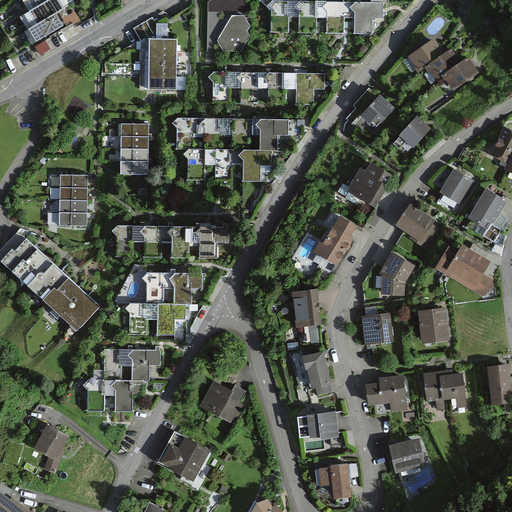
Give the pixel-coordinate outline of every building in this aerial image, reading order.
[(53,0),(24,0),(32,12),(53,0)] [(34,28),(56,15),(64,11),(58,0),(53,0),(32,12),(26,16),(34,28)] [(289,16),(290,1),(272,1),(267,6),(272,12),(272,32),(289,32),(289,16)] [(317,16),(317,2),(290,1),(289,16),(299,16),(299,32),(317,32),(317,16)] [(344,17),(345,2),(317,2),(317,16),(327,16),(327,33),(344,33),(344,17)] [(384,2),(345,2),(344,17),(356,17),(356,34),(373,34),(373,17),(384,17),(384,2)] [(67,28),(79,21),(74,13),(62,20),(67,28)] [(56,15),(34,28),(28,32),(35,45),(64,28),(56,15)] [(241,51),(250,35),(248,31),(251,26),(244,15),(233,15),(217,41),(222,51),(241,51)] [(146,40),(146,52),(175,52),(175,40),(146,40)] [(427,67),(446,54),(436,40),(409,59),(419,73),(427,67)] [(46,43),(37,49),(40,54),(49,49),(46,43)] [(443,76),(462,63),(452,49),(446,54),(427,67),(437,81),(443,76)] [(146,52),(146,65),(175,65),(175,52),(146,52)] [(481,73),(470,57),(462,63),(443,76),(454,91),(481,73)] [(146,65),(146,78),(175,78),(175,65),(146,65)] [(230,90),(241,90),(242,73),(213,73),(209,78),(213,82),(213,103),(230,103),(230,90)] [(269,73),(242,73),(241,90),(241,103),(257,104),(257,90),(269,90),(269,73)] [(269,73),(269,90),(269,104),(286,105),(286,90),(297,91),(297,74),(269,73)] [(297,74),(297,91),(297,104),(314,104),(314,90),(324,90),(325,74),(297,74)] [(146,78),(146,90),(175,90),(175,78),(146,78)] [(362,113),(360,116),(369,125),(372,122),(376,127),(394,108),(379,93),(361,112),(362,113)] [(400,137),(393,144),(399,149),(405,142),(412,149),(431,129),(417,116),(398,135),(400,137)] [(194,136),(206,136),(206,119),(178,119),(177,129),(177,150),(188,150),(193,150),(194,136)] [(206,119),(206,136),(206,150),(216,150),(221,150),(221,136),(234,136),(234,119),(206,119)] [(234,119),(234,136),(234,150),(244,150),(249,151),(249,136),(262,136),(262,119),(234,119)] [(288,120),(262,119),(262,136),(262,151),(271,151),(277,151),(277,136),(287,136),(288,120)] [(120,126),(120,138),(148,139),(148,126),(120,126)] [(509,163),(511,158),(511,134),(505,130),(492,155),(509,163)] [(120,138),(119,151),(148,152),(148,139),(120,138)] [(216,166),(216,150),(206,150),(193,150),(188,150),(188,160),(188,181),(205,181),(205,166),(216,166)] [(244,165),(244,150),(234,150),(221,150),(216,150),(216,166),(216,181),(232,181),(232,165),(244,165)] [(244,150),(244,165),(244,181),(260,182),(260,165),(271,165),(271,151),(262,151),(249,151),(244,150)] [(119,151),(119,164),(147,164),(148,152),(119,151)] [(365,207),(367,204),(375,209),(386,190),(394,177),(370,163),(366,170),(359,169),(346,191),(346,192),(344,195),(365,207)] [(119,164),(119,177),(147,177),(147,164),(119,164)] [(474,180),(455,169),(441,192),(460,203),(474,180)] [(58,177),(58,189),(86,190),(86,177),(58,177)] [(58,189),(58,202),(86,203),(86,190),(58,189)] [(506,200),(486,189),(469,220),(489,231),(506,200)] [(58,202),(57,215),(86,215),(86,203),(58,202)] [(425,249),(439,228),(432,223),(434,221),(410,205),(397,225),(411,234),(409,238),(425,249)] [(57,215),(57,228),(86,228),(86,215),(57,215)] [(335,265),(337,266),(353,239),(350,237),(357,226),(339,216),(332,227),(329,225),(313,252),(319,256),(315,261),(331,271),(335,265)] [(134,243),(145,243),(145,226),(117,226),(112,232),(117,238),(117,257),(134,258),(134,243)] [(173,227),(145,226),(145,243),(145,258),(161,258),(161,242),(173,242),(173,227)] [(173,227),(173,242),(173,259),(189,259),(189,242),(200,243),(200,227),(173,227)] [(200,227),(200,243),(200,259),(217,259),(217,243),(227,243),(227,227),(200,227)] [(0,264),(75,332),(99,305),(17,232),(0,251),(0,264)] [(448,246),(435,268),(485,298),(494,282),(483,275),(490,262),(461,245),(457,251),(448,246)] [(405,285),(416,268),(392,254),(379,276),(382,277),(381,297),(405,298),(405,285)] [(175,289),(175,273),(148,273),(143,278),(148,283),(148,305),(158,305),(163,305),(164,289),(175,289)] [(175,273),(175,289),(175,305),(186,305),(191,305),(191,289),(202,289),(203,273),(175,273)] [(321,325),(317,289),(292,291),(296,328),(321,325)] [(147,321),(158,321),(158,305),(148,305),(130,305),(126,309),(130,314),(130,335),(147,335),(147,321)] [(163,305),(158,305),(158,321),(158,336),(174,336),(175,320),(186,320),(186,305),(175,305),(163,305)] [(394,343),(391,314),(378,316),(377,308),(366,309),(366,317),(362,318),(365,346),(394,343)] [(446,308),(419,311),(422,343),(449,340),(446,308)] [(311,344),(322,342),(320,327),(309,328),(311,344)] [(288,338),(299,337),(298,329),(292,329),(287,334),(288,338)] [(132,368),(133,350),(105,350),(101,355),(105,359),(105,382),(116,382),(123,382),(123,368),(132,368)] [(160,351),(133,350),(132,368),(132,382),(143,382),(149,382),(149,365),(160,365),(160,351)] [(313,353),(313,350),(299,353),(303,369),(306,368),(310,387),(314,386),(316,394),(332,391),(323,351),(313,353)] [(511,402),(508,363),(486,366),(490,404),(511,402)] [(445,409),(444,400),(443,391),(441,391),(439,380),(439,374),(425,376),(428,402),(437,401),(439,410),(445,409)] [(407,410),(404,388),(403,375),(378,378),(378,382),(363,384),(366,405),(389,402),(390,412),(407,410)] [(443,391),(444,400),(457,399),(458,408),(466,407),(462,377),(439,380),(441,391),(443,391)] [(233,424),(244,404),(241,402),(247,391),(236,384),(232,391),(213,381),(198,407),(217,418),(219,416),(233,424)] [(116,397),(116,382),(105,382),(89,382),(84,387),(88,392),(88,412),(105,412),(105,397),(116,397)] [(123,382),(116,382),(116,397),(116,413),(132,413),(132,397),(143,397),(143,382),(132,382),(123,382)] [(337,436),(337,433),(343,432),(341,411),(334,412),(334,411),(305,414),(305,415),(296,416),(298,437),(307,436),(308,437),(318,436),(318,439),(337,436)] [(34,451),(48,459),(44,471),(57,475),(60,462),(65,453),(62,452),(70,439),(48,426),(34,451)] [(192,483),(209,451),(173,433),(157,465),(192,483)] [(418,439),(386,446),(392,472),(424,465),(418,439)] [(331,499),(350,497),(346,463),(328,465),(328,467),(318,468),(320,486),(330,485),(331,499)] [(358,477),(357,463),(349,464),(351,477),(358,477)] [(0,511),(29,511),(31,510),(13,495),(10,497),(0,488),(0,511)] [(148,511),(178,511),(179,511),(155,499),(148,511)] [(247,511),(282,511),(275,505),(272,506),(266,499),(253,503),(247,511)]
